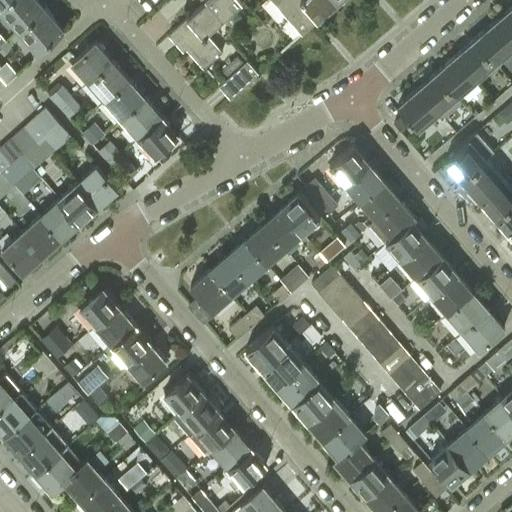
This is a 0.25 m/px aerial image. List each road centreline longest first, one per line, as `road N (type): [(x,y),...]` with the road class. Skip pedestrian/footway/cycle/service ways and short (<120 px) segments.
road 1 (residential): [(349,511),(111,235)]
road 2 (residential): [(511,289),(351,102)]
road 3 (residential): [(244,160),(90,0)]
road 4 (residential): [(465,0),(351,102)]
road 5 (residential): [(111,235),(244,160)]
road 6 (residential): [(0,327),(111,235)]
road 7 (residential): [(351,102),(244,160)]
